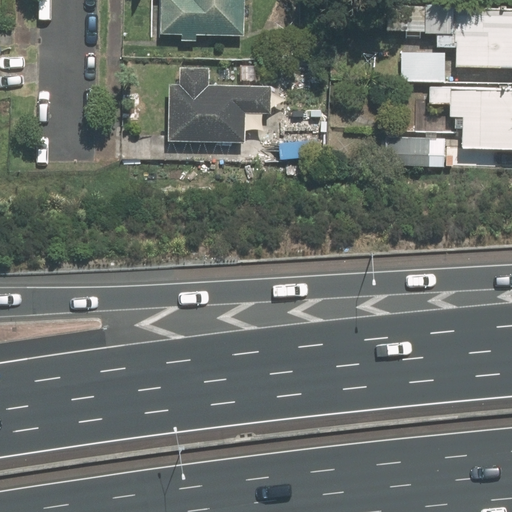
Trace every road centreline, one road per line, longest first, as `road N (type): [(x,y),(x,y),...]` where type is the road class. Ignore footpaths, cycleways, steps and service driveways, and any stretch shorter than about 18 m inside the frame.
road 1 (motorway): [(0,433),(285,394),(511,374)]
road 2 (motorway): [(0,298),(511,278)]
road 3 (motorway): [(511,450),(330,466),(21,511)]
road 4 (residential): [(69,0),(65,156)]
